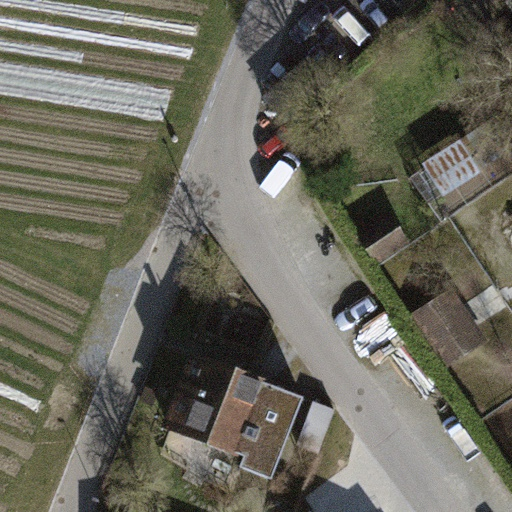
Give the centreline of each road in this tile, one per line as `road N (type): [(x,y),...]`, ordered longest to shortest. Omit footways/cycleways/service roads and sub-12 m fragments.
road 1 (unclassified): [(212,164),(295,313),(446,511)]
road 2 (track): [(73,511),(212,164)]
